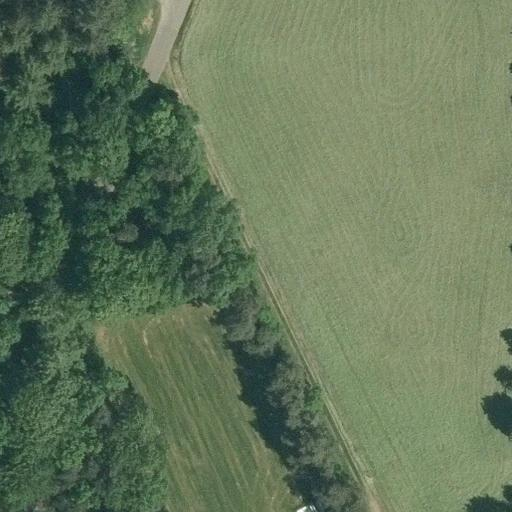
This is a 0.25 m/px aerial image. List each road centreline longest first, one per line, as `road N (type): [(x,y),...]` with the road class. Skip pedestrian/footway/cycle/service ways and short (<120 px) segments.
road 1 (track): [(379,511),(159,58)]
road 2 (unclassified): [(0,448),(181,0)]
